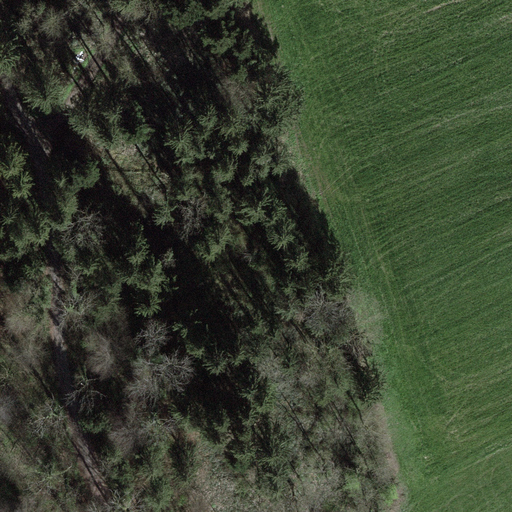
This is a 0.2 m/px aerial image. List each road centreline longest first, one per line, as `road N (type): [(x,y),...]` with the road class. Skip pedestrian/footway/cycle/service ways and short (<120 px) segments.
road 1 (track): [(104,511),(37,150),(0,67)]
road 2 (track): [(37,150),(129,0)]
